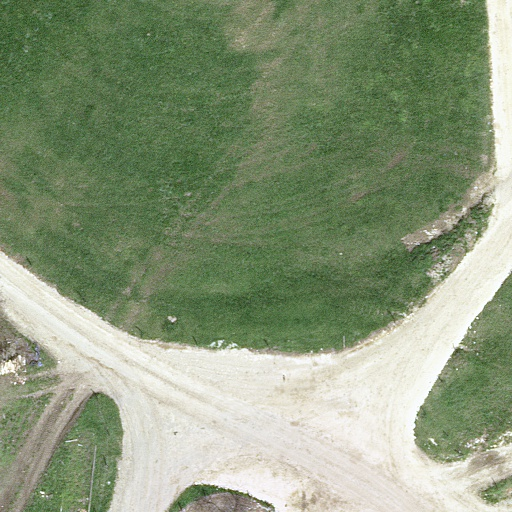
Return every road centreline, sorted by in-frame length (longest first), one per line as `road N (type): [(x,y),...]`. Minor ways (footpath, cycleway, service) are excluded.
road 1 (track): [(511,238),(407,364),(346,457)]
road 2 (track): [(511,144),(501,0)]
